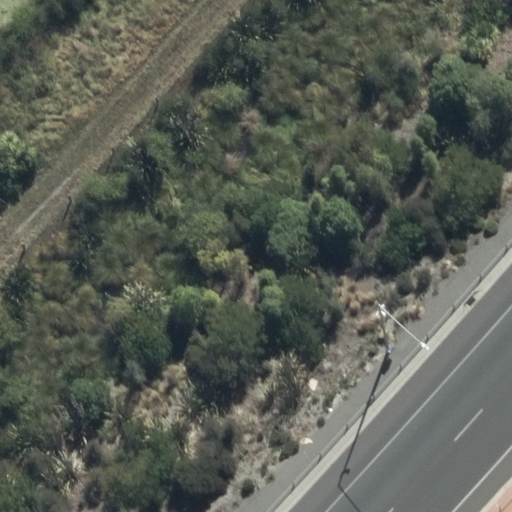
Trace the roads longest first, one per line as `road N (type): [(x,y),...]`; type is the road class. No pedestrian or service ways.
road 1 (track): [(0,233),(216,0)]
road 2 (motorway): [(392,511),(511,378)]
